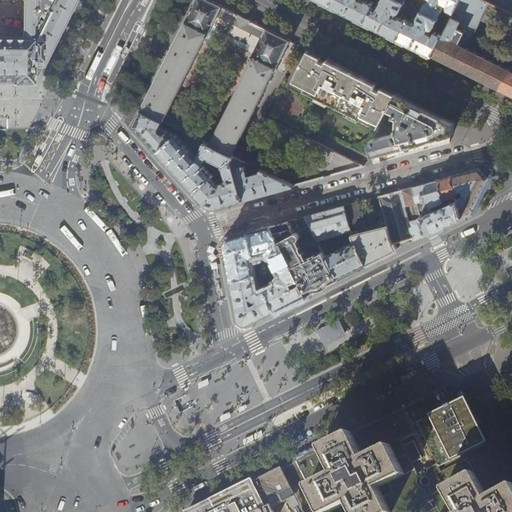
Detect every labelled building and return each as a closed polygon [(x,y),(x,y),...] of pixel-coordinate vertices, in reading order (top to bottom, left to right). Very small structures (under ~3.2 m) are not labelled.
[(0,0),(0,83),(13,83),(13,84),(24,84),(35,84),(35,66),(44,66),(58,37),(66,22),(71,10),(76,0),(0,0)] [(142,110),(163,121),(165,121),(204,43),(205,43),(214,25),(223,29),(223,30),(248,43),(249,42),(259,47),(252,62),(211,145),(234,156),(277,68),(290,40),(267,29),(220,5),(209,0),(196,0),(180,35),(164,65),(147,100),(142,110)] [(333,0),(331,5),(349,14),(365,21),(373,5),(374,2),(371,0),(333,0)] [(400,11),(405,1),(403,0),(382,0),(378,8),(373,5),(365,21),(382,30),(398,38),(408,19),(402,16),(400,16),(397,15),(398,12),(400,11)] [(430,0),(425,3),(423,7),(416,3),(415,6),(419,8),(440,18),(445,9),(444,6),(442,5),(443,3),(449,6),(448,7),(449,10),(454,12),(460,0),(430,0)] [(511,69),(468,48),(490,3),(483,0),(460,0),(454,12),(444,33),(432,55),(476,77),(511,95),(511,69)] [(435,27),(440,18),(419,8),(418,11),(421,13),(419,16),(419,22),(416,23),(408,19),(398,38),(399,39),(411,45),(415,47),(432,55),(444,33),(438,30),(436,31),(435,33),(429,30),(431,27),(433,28),(435,27)] [(411,45),(399,39),(398,42),(410,48),(411,45)] [(381,123),(396,93),(380,85),(351,71),(327,59),(309,50),(294,80),(318,92),(317,95),(361,117),(362,113),(381,123)] [(413,102),(396,93),(381,123),(370,145),(374,163),(380,162),(420,151),(441,145),(440,145),(450,142),(451,135),(453,134),(453,132),(454,122),(445,118),(413,102)] [(138,117),(142,110),(134,106),(126,120),(139,134),(141,132),(134,125),(138,117)] [(161,125),(163,121),(142,110),(138,117),(134,125),(141,132),(146,138),(158,151),(182,130),(181,129),(176,127),(174,132),(161,125)] [(181,129),(182,130),(188,133),(201,140),(206,131),(185,121),(181,129)] [(182,138),(188,133),(182,130),(158,151),(175,170),(195,192),(212,176),(214,174),(204,162),(209,158),(224,165),(232,158),(234,156),(211,145),(205,142),(201,152),(200,152),(195,147),(192,150),(182,138)] [(254,155),(250,164),(272,175),(276,166),(254,155)] [(294,186),(272,175),(250,164),(234,156),(232,158),(243,200),(264,194),(276,191),(294,186)] [(243,200),(232,158),(224,165),(223,166),(226,178),(225,181),(224,182),(223,179),(220,181),(221,183),(218,183),(212,176),(195,192),(204,202),(207,206),(214,208),(230,203),(243,200)] [(470,171),(451,176),(456,192),(462,191),(463,196),(457,198),(458,200),(462,216),(470,213),(472,209),(487,178),(484,174),(479,168),(470,171)] [(438,180),(442,199),(457,195),(451,176),(446,177),(438,180)] [(442,199),(438,180),(430,182),(413,187),(418,207),(419,209),(419,210),(443,201),(442,199)] [(387,194),(379,196),(386,222),(387,222),(391,235),(397,249),(398,248),(395,242),(405,239),(413,237),(415,240),(421,237),(426,235),(421,216),(419,209),(413,211),(415,219),(410,221),(406,205),(415,203),(416,208),(418,207),(413,187),(405,189),(387,194)] [(421,216),(426,235),(435,230),(452,222),(462,216),(458,200),(421,216)] [(366,215),(362,201),(352,203),(345,205),(352,230),(362,228),(364,225),(362,220),(365,219),(366,215)] [(332,209),(307,216),(319,240),(335,235),(337,242),(323,247),(339,278),(353,271),(367,264),(354,238),(352,230),(345,205),(332,209)] [(283,222),(271,226),(277,237),(280,243),(290,261),(307,294),(323,286),(339,278),(323,247),(319,240),(307,216),(295,219),(283,222)] [(362,228),(352,230),(354,238),(367,264),(379,258),(382,257),(397,249),(391,235),(387,222),(386,222),(362,228)] [(257,230),(248,232),(255,256),(266,254),(268,255),(269,255),(272,255),(278,267),(290,261),(280,243),(276,244),(276,243),(275,244),(274,243),(271,239),(277,237),(271,226),(257,230)] [(251,256),(255,256),(248,232),(238,235),(229,237),(225,244),(228,261),(232,279),(258,274),(258,272),(255,272),(254,270),(260,269),(259,265),(253,266),(251,256)] [(277,282),(265,288),(276,309),(293,301),(307,294),(290,261),(278,267),(283,276),(280,276),(278,274),(274,280),(277,282)] [(261,290),(258,290),(256,277),(259,277),(258,274),(232,279),(237,302),(240,319),(247,324),(261,317),(276,309),(265,288),(261,290)] [(347,336),(339,320),(316,331),(324,348),(331,344),(335,343),(345,337),(347,336)] [(208,378),(198,383),(199,389),(209,383),(208,378)] [(433,391),(442,409),(445,408),(441,401),(448,398),(449,396),(449,395),(443,386),(438,388),(433,391)] [(310,454),(296,461),(309,487),(321,511),(396,511),(418,501),(426,497),(427,499),(432,496),(438,506),(426,511),(511,511),(511,481),(497,454),(490,442),(483,445),(473,450),(482,464),(467,472),(461,462),(441,471),(439,467),(437,463),(418,473),(402,440),(421,431),(417,422),(442,409),(433,391),(424,396),(381,418),(365,426),(352,432),(322,448),(310,454)] [(445,408),(442,409),(417,422),(421,431),(437,463),(439,467),(473,450),(483,445),(473,425),(461,401),(445,408)] [(247,404),(239,408),(239,413),(247,409),(247,404)] [(230,412),(220,417),(221,421),(231,416),(230,412)] [(294,456),(296,461),(310,454),(322,448),(320,443),(294,456)] [(321,511),(309,487),(296,461),(290,464),(245,487),(200,510),(196,511),(321,511)]
